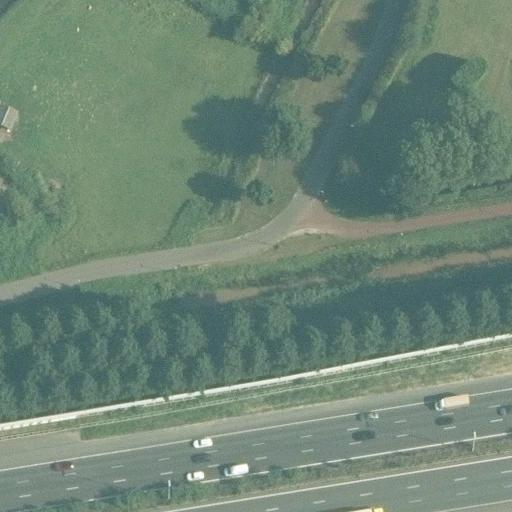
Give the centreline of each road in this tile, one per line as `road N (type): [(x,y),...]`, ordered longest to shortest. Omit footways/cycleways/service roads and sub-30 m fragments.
road 1 (tertiary): [(0,296),(215,252),(272,232),(295,207),(385,36),(393,0)]
road 2 (motorway): [(511,412),(0,494)]
road 3 (motorway): [(318,511),(511,481)]
